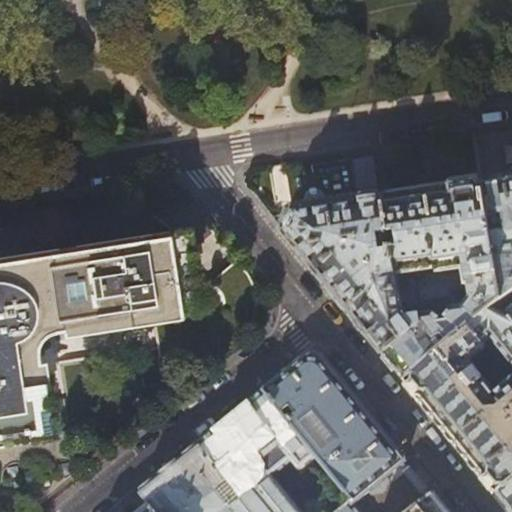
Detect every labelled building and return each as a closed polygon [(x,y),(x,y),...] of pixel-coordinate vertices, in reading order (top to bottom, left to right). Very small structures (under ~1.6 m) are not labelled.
[(488,183),(485,184),(504,303),(511,296),(511,178),(509,179),(509,178),(488,182),(488,183)] [(461,309),(480,322),(500,306),(504,303),(485,184),(435,191),(386,199),(393,237),(404,235),(406,250),(395,252),(400,279),(440,272),(440,276),(465,272),(467,289),(471,288),(473,300),(463,309),(461,309)] [(393,237),(386,199),(310,210),(294,213),(286,234),(352,316),(386,357),(424,326),(423,318),(407,320),(401,279),(400,279),(395,252),(385,254),(383,238),(393,237)] [(24,505),(33,509),(76,475),(69,431),(44,434),(33,366),(28,367),(26,360),(27,351),(30,345),(37,339),(42,337),(189,314),(177,237),(120,246),(8,263),(0,264),(0,498),(5,499),(24,505)] [(511,511),(511,310),(510,312),(500,306),(480,322),(406,382),(457,445),(511,511)] [(439,315),(423,318),(424,326),(386,357),(396,369),(406,382),(480,322),(461,309),(454,310),(447,320),(443,320),(439,315)] [(266,393),(317,457),(336,480),(353,502),(354,503),(406,462),(371,418),(335,375),(322,359),(321,358),(318,356),(316,356),(315,356),(313,356),(311,357),(310,358),(266,393)] [(233,419),(200,446),(233,486),(243,499),(253,511),(300,511),(288,496),(308,479),(308,476),(303,469),(317,457),(266,393),(233,419)] [(219,496),(233,486),(200,446),(171,470),(142,493),(153,507),(157,511),(253,511),(243,499),(230,510),(219,496)] [(340,511),(352,503),(353,502),(336,480),(320,494),(334,511),(340,511)] [(446,511),(434,496),(414,511),(446,511)] [(359,511),(352,503),(340,511),(359,511)]
